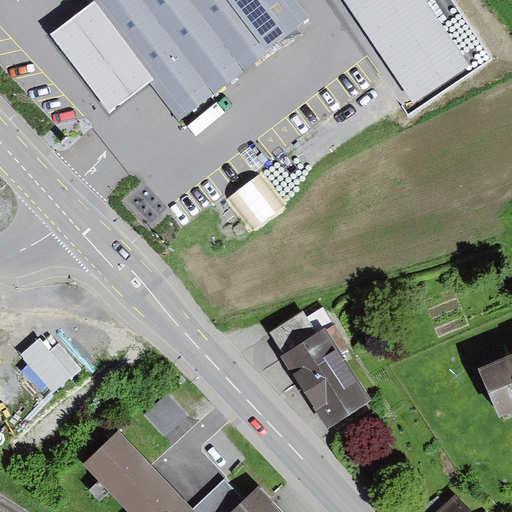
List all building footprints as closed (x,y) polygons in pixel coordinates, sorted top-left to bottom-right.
[(326,24),(308,0),(83,0),(96,17),(155,96),(182,131),(326,24)] [(423,0),(347,0),(414,103),(467,68),(423,0)] [(135,110),(155,96),(96,17),(79,29),(57,46),(116,125),(135,110)] [(249,147),(242,153),(256,172),(263,166),(249,147)] [(259,176),(228,198),(251,228),(281,205),(259,176)] [(270,333),(285,356),(318,334),(303,312),(270,333)] [(285,356),(281,358),(328,430),(371,402),(324,331),(318,334),(285,356)] [(511,351),(478,366),(500,417),(511,411),(511,351)] [(150,408),(170,430),(192,408),(172,387),(150,408)] [(189,511),(116,438),(81,473),(119,511),(189,511)] [(279,511),(259,492),(246,505),(228,487),(202,511),(279,511)] [(416,511),(439,511),(447,505),(439,496),(416,511)] [(439,511),(487,511),(486,511),(484,511),(469,511),(456,497),(447,505),(439,511)]
